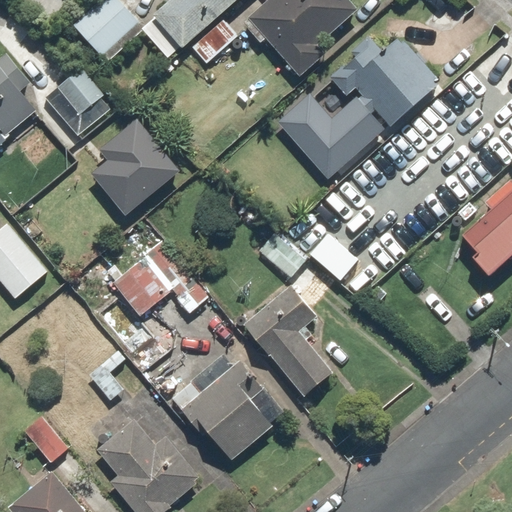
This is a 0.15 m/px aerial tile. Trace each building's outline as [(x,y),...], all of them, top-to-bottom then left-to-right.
[(206,65),(239,36),(221,16),(238,0),(167,0),(143,22),(122,0),(101,0),(72,26),(108,65),(141,35),(168,65),(188,46),(206,65)] [(347,0),(267,0),(246,17),(297,78),(317,61),(317,42),(356,11),(347,0)] [(344,96),(353,88),(389,128),(438,83),(396,37),(380,51),(364,34),(346,52),(351,57),(328,79),(344,96)] [(0,143),(37,114),(20,93),(30,85),(6,55),(0,59),(0,143)] [(83,65),(40,99),(65,129),(72,123),(77,129),(88,120),(82,112),(106,93),(83,65)] [(325,81),(275,122),(321,177),(377,130),(350,98),(343,103),(325,81)] [(397,149),(441,200),(511,139),(511,125),(475,82),(397,149)] [(174,166),(137,118),(94,151),(101,160),(85,172),(115,211),(174,166)] [(469,257),(486,277),(511,256),(511,190),(503,198),(498,191),(482,203),(488,211),(458,234),(474,253),(469,257)] [(0,221),(0,276),(22,298),(50,269),(0,221)] [(267,230),(253,247),(289,278),(303,261),(267,230)] [(161,238),(107,280),(139,321),(171,296),(187,316),(208,299),(161,238)] [(315,316),(286,281),(237,321),(302,399),(336,371),(301,328),(315,316)] [(127,359),(117,348),(88,374),(128,417),(93,449),(118,476),(108,485),(132,511),(163,511),(202,477),(171,443),(186,429),(150,389),(136,402),(110,374),(127,359)] [(221,351),(172,394),(231,461),(283,415),(236,362),(233,365),(221,351)] [(43,414),(23,429),(50,465),(70,450),(43,414)] [(85,511),(50,470),(7,507),(11,511),(85,511)]
